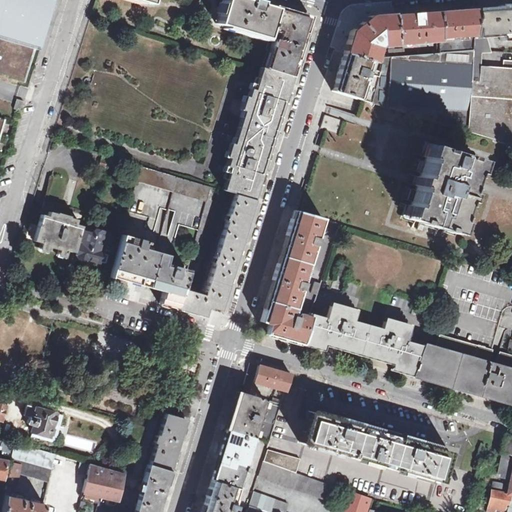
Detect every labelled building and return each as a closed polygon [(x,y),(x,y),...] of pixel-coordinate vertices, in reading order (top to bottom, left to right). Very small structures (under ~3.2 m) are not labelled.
[(0,0),(0,73),(24,81),(34,49),(48,0),(0,0)] [(48,0),(34,49),(37,50),(52,0),(48,0)] [(267,31),(274,8),(272,7),(258,3),(258,1),(256,0),(232,0),(229,9),(239,12),(235,26),(265,36),(267,31)] [(266,69),(291,76),(292,76),(308,24),(302,13),(274,5),(274,8),(267,31),(280,35),(278,41),(273,39),(271,47),(272,47),(266,69)] [(486,38),(500,37),(500,41),(511,39),(511,5),(476,8),(475,8),(473,39),(486,38)] [(472,52),(473,39),(475,8),(438,11),(440,41),(440,51),(441,54),(472,52)] [(391,14),(394,44),(440,41),(438,11),(391,14)] [(343,54),(369,61),(372,62),(376,47),(379,45),(394,44),(391,14),(370,16),(350,31),(343,54)] [(467,132),(496,140),(496,141),(511,145),(511,52),(490,52),(486,38),(473,39),(472,52),(467,132)] [(369,103),(467,133),(467,132),(472,52),(441,54),(436,54),(424,55),(407,56),(404,57),(395,57),(389,58),(383,58),(381,65),(379,71),(369,103)] [(360,100),(369,103),(379,71),(367,67),(369,61),(343,54),(342,57),(332,91),(360,100)] [(260,67),(255,84),(252,84),(246,104),(243,103),(240,111),(243,112),(233,144),(230,143),(227,152),(230,153),(226,168),(229,169),(222,190),(235,194),(253,199),(291,76),(266,69),(260,67)] [(11,107),(20,111),(23,101),(14,98),(11,107)] [(324,115),(320,128),(339,133),(342,120),(324,115)] [(416,187),(407,215),(420,219),(420,222),(437,228),(438,225),(450,229),(463,188),(467,177),(471,162),(459,157),(460,154),(442,149),(441,152),(429,148),(416,187)] [(101,155),(98,166),(104,168),(108,157),(101,155)] [(140,167),(136,182),(173,192),(177,178),(140,167)] [(177,178),(173,192),(173,193),(207,202),(211,187),(177,178)] [(216,189),(211,187),(207,202),(192,255),(197,256),(216,189)] [(235,194),(228,215),(227,215),(225,221),(226,222),(215,257),(214,257),(212,263),(213,264),(204,296),(182,290),(177,309),(178,308),(183,310),(204,316),(206,306),(210,307),(219,310),(253,199),(235,194)] [(38,212),(30,239),(71,251),(79,224),(72,222),(74,217),(45,209),(44,213),(38,212)] [(294,211),(260,321),(268,323),(265,333),(285,339),(301,344),(302,341),(311,312),(295,308),(322,219),(294,211)] [(336,222),(323,265),(326,266),(340,224),(336,222)] [(84,231),(81,243),(79,242),(75,256),(78,257),(77,259),(84,262),(85,259),(98,262),(98,261),(105,264),(108,256),(101,254),(107,234),(95,230),(93,234),(84,231)] [(130,282),(146,287),(156,253),(147,250),(148,246),(148,245),(147,245),(147,244),(147,242),(121,236),(109,276),(130,282)] [(159,303),(168,306),(169,306),(176,308),(177,309),(182,290),(187,273),(180,271),(181,269),(167,266),(166,267),(163,266),(166,255),(156,253),(146,287),(162,292),(159,303)] [(94,295),(103,297),(104,297),(104,296),(106,290),(106,288),(108,283),(98,281),(94,295)] [(317,295),(321,283),(314,281),(311,293),(317,295)] [(311,312),(302,341),(324,347),(326,342),(334,344),(386,359),(393,361),(391,366),(413,372),(422,345),(406,341),(411,323),(384,315),(380,327),(353,318),(356,307),(329,300),(324,316),(311,312)] [(412,375),(420,378),(427,380),(437,383),(508,403),(511,404),(511,369),(495,365),(488,363),(492,350),(439,335),(435,348),(422,344),(422,345),(413,372),(412,375)] [(511,355),(499,352),(495,365),(511,369),(511,355)] [(252,383),(257,365),(250,363),(241,392),(249,394),(252,383)] [(257,365),(252,383),(286,392),(290,376),(291,375),(257,365)] [(249,394),(241,392),(238,391),(226,430),(252,438),(269,443),(279,410),(281,405),(272,402),(249,394)] [(27,406),(25,416),(29,417),(28,423),(33,425),(32,432),(33,432),(31,439),(41,442),(42,439),(55,442),(62,415),(27,406)] [(308,411),(299,442),(438,481),(446,451),(447,450),(413,441),(379,431),(344,421),(308,411)] [(186,419),(165,413),(158,436),(157,436),(153,447),(155,447),(149,464),(169,471),(170,471),(186,419)] [(145,427),(129,422),(127,434),(128,434),(126,443),(138,447),(145,427)] [(252,438),(226,430),(211,480),(237,488),(252,438)] [(511,511),(511,438),(504,436),(499,452),(502,453),(501,458),(500,457),(497,472),(510,475),(507,488),(503,487),(503,486),(493,484),(487,511),(490,511),(466,511),(511,511)] [(11,458),(51,468),(54,453),(14,442),(11,458)] [(267,449),(263,461),(295,472),(300,459),(267,449)] [(11,458),(7,482),(10,483),(16,484),(19,473),(49,481),(51,468),(11,458)] [(263,461),(258,476),(332,503),(337,487),(295,472),(263,461)] [(122,472),(89,463),(79,509),(90,511),(95,511),(97,504),(88,503),(89,496),(85,495),(86,492),(119,500),(117,508),(122,508),(124,509),(125,505),(133,507),(137,491),(119,487),(122,472)] [(169,471),(149,464),(134,511),(156,511),(169,472),(169,471)] [(211,480),(201,511),(230,511),(231,507),(235,508),(236,505),(233,504),(237,488),(211,480)] [(252,493),(246,511),(247,511),(286,511),(289,504),(253,492),(252,493)] [(351,493),(344,511),(365,511),(369,499),(351,493)] [(0,511),(41,511),(44,503),(8,496),(4,494),(0,511)]
